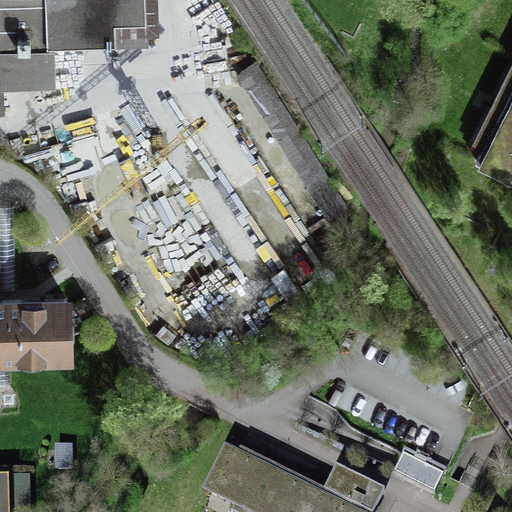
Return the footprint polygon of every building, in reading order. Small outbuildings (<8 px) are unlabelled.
[(0,0),(0,90),(3,90),(2,49),(114,45),(112,25),(112,0),(0,0)] [(144,0),(112,0),(112,25),(145,25),(144,0)] [(511,89),(475,168),(511,185),(511,89)] [(0,365),(10,365),(66,365),(65,310),(65,301),(0,300),(0,365)] [(206,492),(248,511),(375,511),(384,494),(334,470),(321,497),(225,451),(206,492)]
